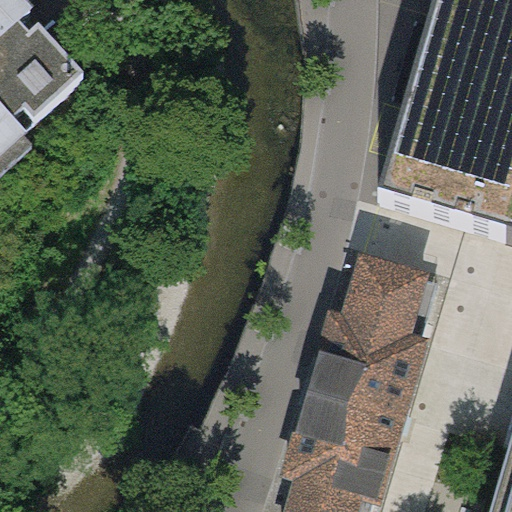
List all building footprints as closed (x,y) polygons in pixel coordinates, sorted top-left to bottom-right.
[(0,0),(0,176),(97,88),(45,32),(15,0),(0,0)] [(411,122),(387,205),(511,244),(511,0),(445,0),(438,29),(431,53),(411,122)] [(388,115),(411,122),(431,53),(438,29),(415,23),(388,115)] [(368,511),(430,286),(358,267),(291,511),(368,511)] [(511,511),(511,462),(497,511),(511,511)]
